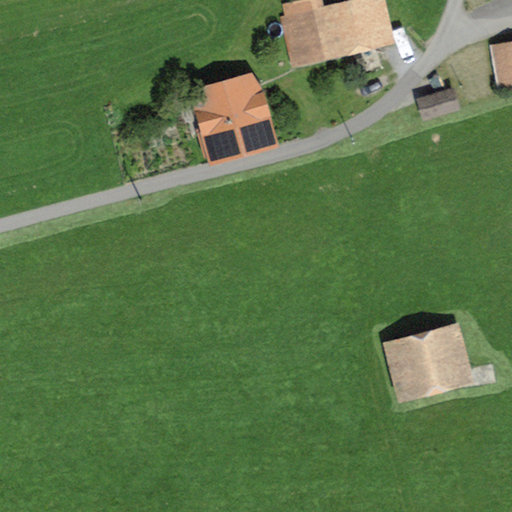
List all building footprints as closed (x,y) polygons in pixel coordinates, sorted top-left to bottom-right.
[(331,0),(292,0),(289,1),(293,13),(287,15),(299,64),(404,37),(394,0),(338,0),(332,2),(331,0)] [(511,83),(511,38),(496,42),(505,84),(511,83)] [(215,159),(285,140),(270,85),(257,65),(194,81),(215,159)] [(431,115),(470,104),(464,83),(425,94),(431,115)] [(481,379),(465,318),(391,337),(407,398),(481,379)]
